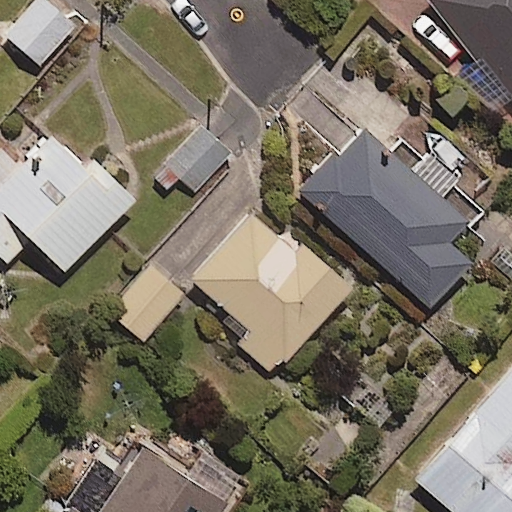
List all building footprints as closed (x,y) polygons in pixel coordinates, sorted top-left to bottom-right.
[(42,0),(20,0),(0,23),(0,34),(28,59),(64,18),(42,0)] [(511,0),(426,0),(508,98),(511,95),(511,0)] [(285,184),(418,301),(460,254),(438,234),(456,212),(352,121),(329,147),(323,142),(285,184)] [(171,173),(190,189),(224,148),(192,122),(148,174),(161,185),(171,173)] [(0,167),(0,254),(20,233),(53,264),(122,190),(78,150),(70,158),(37,128),(0,167)] [(236,204),(179,272),(243,325),(231,340),(262,366),(273,352),(277,356),(342,279),(288,234),(281,242),(236,204)] [(100,308),(134,337),(175,289),(141,260),(100,308)] [(511,511),(511,362),(501,354),(401,472),(448,511),(511,511)] [(204,511),(215,496),(131,441),(84,511),(79,511),(60,499),(51,511),(204,511)]
